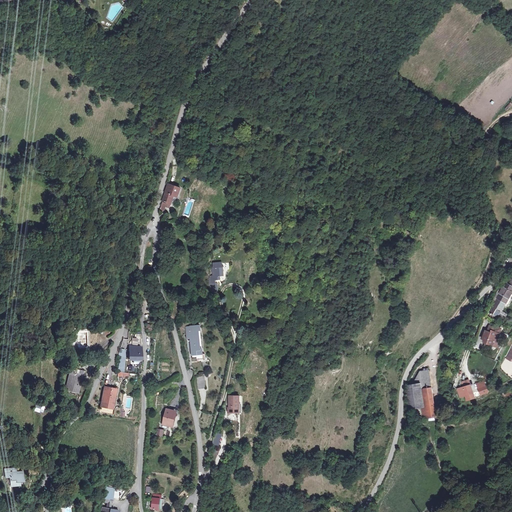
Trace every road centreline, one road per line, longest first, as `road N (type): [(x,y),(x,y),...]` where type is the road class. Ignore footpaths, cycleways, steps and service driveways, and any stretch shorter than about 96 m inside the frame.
road 1 (unclassified): [(140,246),(100,392),(70,430),(30,511)]
road 2 (unclassified): [(197,497),(198,426),(156,271),(155,224)]
road 3 (residential): [(142,511),(140,246)]
road 4 (unclassified): [(255,0),(191,85),(155,224)]
road 5 (residential): [(399,424),(404,378),(423,348),(511,266)]
road 6 (track): [(449,325),(488,267),(493,239),(477,191)]
